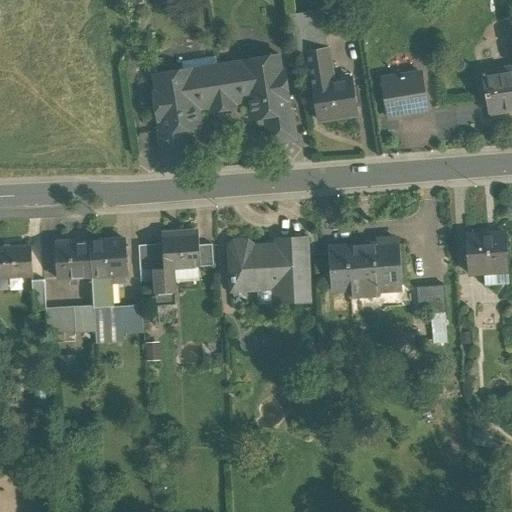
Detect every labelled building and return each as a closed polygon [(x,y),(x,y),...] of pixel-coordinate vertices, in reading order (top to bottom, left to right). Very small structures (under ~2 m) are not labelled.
[(319,11),(290,16),(296,52),(304,50),(305,50),(305,46),(324,43),(319,11)] [(511,29),(510,30),(511,41),(511,67),(481,73),(488,114),(511,110),(511,29)] [(305,50),(304,50),(306,64),(329,60),(327,47),(305,50)] [(215,56),(182,62),(183,72),(184,72),(185,80),(197,78),(197,76),(217,73),(215,56)] [(273,57),(249,61),(250,69),(238,71),(238,69),(217,73),(223,107),(236,106),(235,103),(249,101),(251,117),(265,115),(285,111),(285,110),(283,98),(287,98),(283,73),(276,74),(273,57)] [(329,60),(306,64),(310,87),(313,87),(312,85),(332,82),(329,60)] [(183,72),(159,76),(162,92),(155,93),(159,118),(163,117),(165,129),(165,130),(186,127),(199,125),(196,109),(210,107),(210,109),(223,107),(217,73),(197,76),(197,78),(185,80),(184,72),(183,72)] [(421,72),(382,79),(388,117),(427,111),(421,72)] [(332,82),(312,85),(313,87),(314,95),(307,96),(309,108),(316,107),(318,119),(356,113),(351,79),(332,82)] [(285,111),(265,115),(269,144),(296,139),(291,109),(285,110),(285,111)] [(186,127),(165,130),(165,129),(158,130),(163,161),(190,156),(186,127)] [(179,235),(162,236),(163,243),(164,268),(155,268),(156,292),(175,291),(173,267),(200,266),(199,245),(198,233),(196,233),(196,230),(178,231),(179,235)] [(505,231),(466,234),(469,273),(484,272),(508,270),(505,231)] [(71,239),(55,240),(58,278),(70,277),(71,283),(78,283),(77,277),(92,275),(90,241),(72,242),(71,239)] [(124,239),(90,241),(92,275),(109,274),(114,274),(125,273),(126,272),(124,239)] [(278,247),(251,248),(251,246),(247,242),(235,243),(231,246),(232,276),(231,276),(232,281),(233,281),(233,296),(236,296),(235,288),(259,287),(259,284),(274,283),(275,300),(307,298),(304,239),(278,241),(278,247)] [(378,245),(330,248),(333,290),(350,288),(350,297),(378,295),(378,290),(400,289),(400,284),(406,283),(403,244),(397,244),(397,239),(378,240),(378,245)] [(38,261),(42,261),(41,243),(33,243),(34,276),(38,276),(38,261)] [(163,243),(139,245),(140,269),(155,268),(164,268),(163,243)] [(212,244),(199,245),(200,266),(213,265),(212,244)] [(31,245),(0,247),(0,277),(33,275),(31,245)] [(508,270),(484,272),(485,284),(509,282),(508,270)] [(125,273),(114,274),(115,282),(125,281),(125,273)] [(109,274),(92,275),(94,306),(112,304),(109,274)] [(44,279),(32,280),(34,308),(46,307),(44,279)] [(445,285),(417,287),(419,313),(446,311),(445,285)] [(142,304),(121,305),(123,330),(144,329),(142,304)] [(109,305),(94,306),(94,308),(95,327),(96,342),(123,340),(123,330),(121,305),(109,306),(109,305)] [(74,306),(46,307),(49,343),(63,342),(63,331),(75,330),(75,328),(74,306)] [(94,308),(74,306),(75,328),(95,327),(94,308)] [(73,357),(61,357),(61,369),(73,369),(73,357)]
